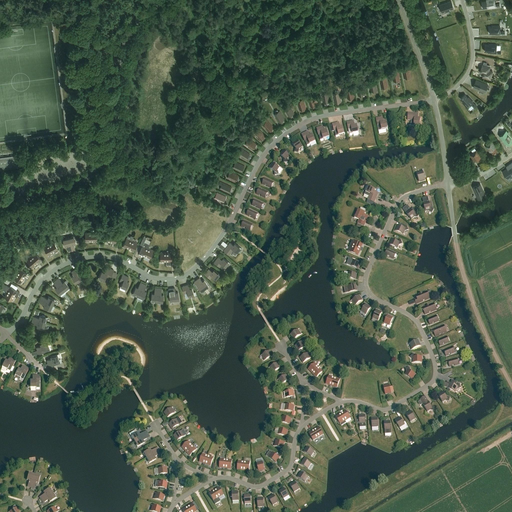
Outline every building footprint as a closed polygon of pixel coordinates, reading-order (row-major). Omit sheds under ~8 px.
[(486,2),(481,2),(482,8),(490,7),(490,8),(495,7),(497,6),(497,7),(500,7),(500,4),(495,5),(494,0),(490,0),(486,1),(486,2)] [(454,9),(451,2),(439,6),(442,13),(454,9)] [(492,26),(492,27),(489,28),(489,33),(494,33),(495,34),(500,34),(502,34),(502,35),(505,35),(505,32),(500,32),(500,26),(492,26)] [(489,46),(485,45),(484,51),(490,52),(490,53),(496,53),(498,53),(498,54),(501,54),(501,51),(496,51),(497,45),(489,45),(489,46)] [(405,79),(411,78),(409,68),(408,68),(407,65),(405,66),(405,69),(403,70),(405,79)] [(490,67),(482,65),(480,73),(484,74),(483,77),(490,79),(492,72),(489,71),(490,67)] [(398,72),(392,73),(394,82),(400,81),(398,72)] [(386,78),(380,79),(382,89),(388,88),(386,78)] [(476,80),(473,88),(485,92),(488,85),(476,80)] [(375,81),(369,83),(371,92),(377,91),(375,81)] [(363,86),(356,87),(358,97),(365,95),(363,86)] [(352,89),(346,90),(348,100),(354,99),(352,89)] [(333,94),(335,104),(341,102),(339,93),(338,93),(338,91),(335,91),(336,94),(333,94)] [(328,93),(322,94),(323,104),(330,103),(328,93)] [(460,99),(463,102),(462,102),(468,108),(472,105),(475,108),(477,106),(475,104),(474,105),(473,104),(473,103),(470,99),(469,100),(465,95),(460,99)] [(314,97),(308,99),(311,108),(317,106),(314,97)] [(303,100),(297,102),(300,111),(306,109),(303,100)] [(289,106),(284,109),(289,117),(294,114),(289,106)] [(279,112),(274,115),(279,123),(284,120),(279,112)] [(408,121),(411,121),(410,127),(414,127),(414,126),(420,126),(420,119),(418,119),(418,114),(408,114),(408,121)] [(383,122),(382,118),(376,119),(377,126),(379,132),(382,131),(382,130),(385,129),(385,131),(388,130),(386,122),(383,122)] [(267,121),(262,125),(269,132),(274,128),(267,121)] [(353,122),(347,123),(348,130),(350,136),(353,135),(353,134),(358,133),(357,126),(354,126),(353,122)] [(334,132),(335,134),(336,138),(339,137),(339,135),(344,134),(342,127),(340,128),(339,123),(332,125),(334,132)] [(323,127),(316,129),(319,136),(321,142),(324,141),(323,139),(329,137),(327,131),(324,131),(323,127)] [(259,130),(254,134),(261,141),(266,137),(259,130)] [(308,132),(302,135),(305,141),(307,147),(311,146),(310,144),(315,142),(312,135),(310,137),(308,132)] [(509,146),(511,143),(511,138),(508,133),(502,137),(509,146)] [(248,139),(245,145),(253,150),(256,145),(248,139)] [(295,149),(294,153),(298,153),(299,149),(302,148),(297,140),(292,144),(295,149)] [(491,152),(493,154),(497,151),(494,146),(491,142),(485,147),(490,152),(491,152)] [(246,160),(250,155),(242,149),(238,154),(246,160)] [(288,159),(290,157),(283,151),(279,155),(283,159),(283,163),(288,163),(288,159)] [(470,155),(475,162),(481,157),(476,151),(470,155)] [(0,169),(20,167),(19,161),(19,159),(19,155),(0,157),(0,169)] [(236,162),(233,168),(242,172),(244,167),(236,162)] [(508,168),(502,172),(507,179),(511,175),(511,163),(506,167),(508,168)] [(278,171),(280,168),(275,165),(272,164),(269,169),(274,172),(275,176),(279,175),(278,171)] [(230,172),(227,178),(236,182),(239,176),(230,172)] [(417,174),(419,182),(425,180),(423,172),(417,174)] [(265,179),(262,184),(271,189),(274,183),(265,179)] [(220,182),(219,184),(222,185),(220,189),(229,193),(231,187),(223,183),(220,182)] [(485,196),(480,185),(473,188),(478,199),(485,196)] [(374,192),(375,190),(368,187),(366,192),(365,192),(363,195),(369,197),(368,200),(374,203),(378,194),(374,192)] [(259,189),(256,194),(265,198),(268,193),(259,189)] [(217,193),(214,199),(223,203),(226,197),(217,193)] [(428,197),(422,199),(425,212),(428,211),(432,213),(434,210),(430,208),(428,197)] [(255,200),(252,206),(261,210),(264,204),(255,200)] [(407,206),(402,209),(411,220),(414,218),(418,218),(418,214),(414,214),(407,206)] [(249,210),(246,215),(255,220),(258,214),(249,210)] [(353,218),(359,220),(358,224),(364,226),(368,217),(364,215),(365,213),(360,211),(358,210),(356,215),(355,215),(353,218)] [(244,221),(241,227),(250,231),(253,225),(244,221)] [(397,226),(395,231),(403,235),(404,232),(408,231),(407,227),(403,228),(397,226)] [(105,233),(104,241),(115,244),(117,235),(105,233)] [(74,244),(76,243),(73,235),(71,236),(72,237),(63,240),(64,246),(67,246),(69,252),(75,250),(74,244)] [(128,249),(132,241),(131,241),(133,238),(128,236),(127,239),(126,238),(123,246),(128,249)] [(392,240),(389,245),(397,249),(398,246),(402,244),(401,240),(397,242),(392,240)] [(132,241),(128,249),(133,251),(137,243),(132,241)] [(219,246),(224,249),(228,244),(224,241),(219,246)] [(54,242),(43,248),(47,255),(58,250),(54,242)] [(144,256),(148,248),(150,245),(144,242),(139,254),(144,256)] [(352,247),(360,251),(362,245),(354,242),(352,247)] [(233,246),(230,243),(223,250),(229,255),(231,252),(236,256),(238,253),(237,253),(240,248),(235,244),(233,246)] [(352,247),(350,252),(358,256),(360,251),(352,247)] [(148,248),(144,256),(150,259),(153,251),(148,248)] [(385,255),(388,257),(394,259),(396,254),(387,250),(385,255)] [(35,253),(26,261),(32,268),(41,260),(35,253)] [(225,267),(229,262),(223,258),(222,260),(218,257),(214,262),(219,267),(224,271),(226,268),(225,267)] [(353,261),(350,266),(358,270),(361,264),(353,261)] [(101,272),(98,278),(104,281),(106,278),(110,280),(114,270),(106,267),(103,273),(101,272)] [(71,271),(74,276),(72,277),(75,283),(80,280),(81,281),(83,280),(77,268),(71,271)] [(20,269),(13,278),(20,283),(27,274),(20,269)] [(212,272),(208,269),(204,274),(210,279),(215,283),(217,280),(216,279),(219,275),(214,270),(212,272)] [(119,281),(122,282),(120,287),(126,289),(129,283),(126,282),(128,277),(122,275),(119,281)] [(58,278),(56,280),(64,291),(69,287),(64,282),(62,283),(59,280),(58,278)] [(202,282),(199,278),(194,282),(198,288),(202,293),(204,291),(203,290),(206,288),(207,289),(209,287),(204,280),(202,282)] [(54,284),(57,288),(55,289),(59,295),(64,291),(56,280),(53,282),(54,284)] [(135,287),(132,294),(138,296),(143,284),(140,283),(139,284),(137,289),(135,287)] [(1,289),(7,292),(14,296),(17,297),(19,292),(9,287),(3,284),(1,289)] [(146,287),(146,285),(143,284),(138,296),(143,299),(146,292),(144,291),(146,287)] [(188,285),(182,287),(184,294),(186,300),(189,298),(189,297),(194,295),(192,289),(190,289),(188,285)] [(175,289),(168,289),(169,296),(170,302),(173,302),(173,301),(179,300),(178,293),(175,293),(175,289)] [(415,296),(417,299),(415,300),(416,304),(430,299),(427,291),(415,296)] [(7,292),(4,297),(12,301),(14,296),(7,292)] [(40,299),(52,305),(55,300),(49,297),(48,299),(43,297),(42,296),(40,299)] [(359,296),(352,301),(355,306),(362,301),(359,296)] [(45,305),(43,308),(50,311),(52,305),(40,299),(39,302),(40,303),(45,305)] [(434,303),(421,308),(422,311),(423,311),(425,315),(436,310),(434,303)] [(366,304),(361,312),(366,315),(371,308),(366,304)] [(376,310),(373,318),(378,321),(382,313),(376,310)] [(388,316),(384,324),(389,326),(393,318),(388,316)] [(436,316),(427,319),(430,325),(439,321),(436,316)] [(33,324),(38,325),(37,327),(44,329),(45,323),(32,320),(31,323),(33,324)] [(434,332),(435,337),(447,332),(444,325),(431,330),(432,333),(434,332)] [(298,330),(290,335),(294,340),(301,335),(298,330)] [(447,337),(438,340),(440,346),(449,342),(447,337)] [(412,350),(420,346),(418,341),(410,344),(412,350)] [(45,352),(51,350),(50,347),(49,347),(47,342),(40,344),(41,346),(36,348),(38,354),(45,352)] [(303,342),(295,346),(298,351),(306,347),(303,342)] [(453,347),(444,351),(446,356),(455,353),(453,347)] [(269,351),(262,356),(265,361),(272,356),(269,351)] [(307,353),(300,358),(303,363),(311,359),(307,353)] [(413,354),(410,357),(413,360),(413,363),(422,363),(422,357),(416,357),(413,354)] [(51,357),(51,359),(47,360),(49,367),(55,365),(61,363),(60,360),(59,360),(57,355),(51,357)] [(2,367),(7,370),(6,371),(9,373),(12,367),(16,361),(10,358),(7,362),(5,361),(2,367)] [(459,365),(457,359),(445,362),(446,364),(448,363),(449,367),(459,365)] [(277,363),(270,368),(273,373),(280,368),(277,363)] [(315,364),(308,370),(312,374),(319,368),(315,364)] [(18,369),(15,376),(20,378),(19,380),(22,381),(25,375),(25,376),(28,369),(22,366),(20,371),(18,369)] [(319,368),(312,374),(316,378),(323,372),(319,368)] [(406,373),(405,375),(412,380),(415,375),(410,372),(409,368),(405,369),(406,373)] [(286,375),(278,380),(281,385),(289,380),(286,375)] [(33,376),(33,381),(30,381),(30,388),(36,388),(36,390),(39,390),(39,383),(39,376),(33,376)] [(329,376),(326,384),(331,386),(334,378),(329,376)] [(334,378),(331,386),(337,388),(340,380),(334,378)] [(445,383),(443,387),(456,393),(457,390),(461,388),(459,385),(455,386),(447,382),(446,384),(445,383)] [(443,392),(438,395),(442,403),(445,401),(449,402),(450,398),(446,397),(443,392)] [(425,397),(420,400),(427,412),(430,411),(434,412),(435,408),(431,407),(425,397)] [(172,408),(164,413),(167,418),(175,413),(172,408)] [(346,411),(341,414),(345,421),(350,418),(346,411)] [(411,411),(406,415),(410,422),(415,419),(411,411)] [(341,414),(336,417),(340,424),(345,421),(341,414)] [(283,417),(281,423),(290,425),(291,419),(283,417)] [(179,418),(169,424),(172,430),(175,428),(182,423),(179,418)] [(400,418),(395,421),(400,429),(405,425),(400,418)] [(314,430),(318,438),(323,435),(319,427),(314,430)] [(279,429),(278,435),(286,437),(288,431),(279,429)] [(314,430),(309,433),(313,441),(318,438),(314,430)] [(181,432),(174,436),(177,441),(184,437),(181,432)] [(138,434),(130,438),(132,440),(133,440),(135,442),(146,435),(145,433),(143,433),(139,436),(138,434)] [(136,445),(135,446),(137,448),(144,444),(143,442),(147,439),(148,438),(146,435),(135,442),(136,445)] [(276,441),(274,447),(283,449),(284,443),(276,441)] [(188,442),(182,448),(186,452),(192,446),(188,442)] [(192,446),(186,452),(190,456),(196,450),(192,446)] [(306,447),(303,452),(311,457),(314,452),(306,447)] [(149,450),(142,454),(144,457),(145,456),(147,459),(152,455),(158,452),(156,449),(155,450),(151,452),(149,450)] [(158,455),(160,455),(158,452),(152,455),(147,459),(148,462),(147,462),(148,465),(156,460),(154,458),(158,456),(158,455)] [(272,453),(269,458),(276,463),(279,458),(277,456),(272,453)] [(203,454),(199,463),(205,465),(208,456),(203,454)] [(208,456),(205,465),(210,467),(213,458),(208,456)] [(304,460),(300,465),(308,469),(311,464),(304,460)] [(300,472),(297,478),(305,482),(308,477),(300,472)] [(34,475),(31,488),(34,489),(35,487),(36,483),(38,484),(40,475),(38,475),(38,476),(34,475)] [(294,493),(299,489),(296,485),(299,483),(296,481),(290,485),(294,493)] [(41,497),(39,498),(41,501),(53,494),(51,491),(52,490),(51,488),(44,492),(45,494),(41,497)] [(214,491),(218,498),(223,495),(218,488),(214,491)] [(284,488),(279,491),(283,499),(288,496),(284,488)] [(214,491),(209,494),(213,501),(218,498),(214,491)] [(53,494),(41,501),(43,504),(44,503),(49,500),(50,503),(57,498),(56,496),(55,497),(53,494)] [(156,494),(154,500),(163,502),(164,496),(156,494)] [(273,495),(268,498),(273,506),(278,502),(273,495)]
